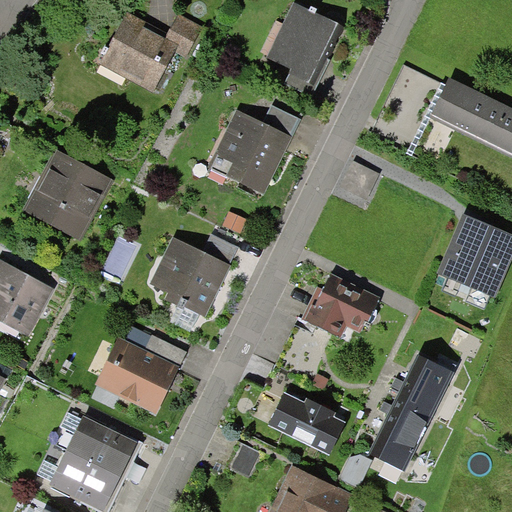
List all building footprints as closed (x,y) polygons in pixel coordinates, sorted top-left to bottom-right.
[(327,59),(345,21),(300,0),(294,0),(286,19),(290,21),(273,57),(298,69),(292,82),(315,93),(330,60),(327,59)] [(208,27),(177,12),(169,27),(130,8),(104,61),(140,79),(137,84),(159,95),(178,58),(190,64),(208,27)] [(435,113),(511,150),(511,106),(452,77),(435,113)] [(271,104),(263,120),(288,133),(296,117),(271,104)] [(263,120),(237,106),(224,131),(239,138),(222,171),(258,190),(288,133),(263,120)] [(114,179),(56,150),(47,167),(51,169),(28,214),(77,239),(103,189),(108,191),(114,179)] [(352,160),(340,185),(365,198),(378,172),(352,160)] [(229,211),(222,225),(240,233),(246,219),(229,211)] [(511,238),(463,216),(436,275),(491,300),(511,255),(511,238)] [(232,263),(179,237),(166,262),(180,268),(165,297),(205,317),(232,263)] [(30,273),(1,257),(0,258),(0,276),(1,277),(0,279),(0,319),(25,332),(40,304),(45,307),(54,291),(28,278),(30,273)] [(384,297),(331,274),(310,321),(343,336),(349,324),(368,333),(384,297)] [(101,384),(159,413),(183,366),(147,348),(125,337),(101,384)] [(419,353),(371,453),(406,470),(455,370),(419,353)] [(283,392),(268,422),(328,452),(344,421),(332,415),(334,410),(305,396),(303,401),(283,392)] [(51,488),(101,511),(105,511),(138,443),(84,418),(51,488)] [(243,443),(231,468),(248,476),(260,451),(243,443)] [(273,511),(348,511),(357,495),(296,466),(273,511)]
